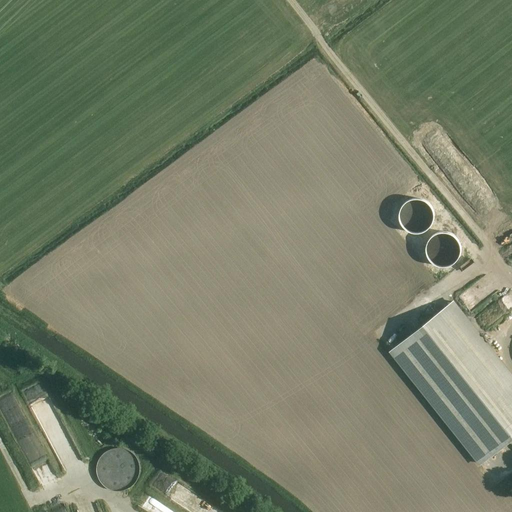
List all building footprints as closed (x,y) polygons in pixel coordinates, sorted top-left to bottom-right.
[(481,299),(470,309),(473,313),(484,302),(481,299)] [(511,439),(511,386),(447,305),(391,349),(481,464),(511,439)] [(29,393),(32,406),(50,401),(49,396),(45,397),(43,389),(29,393)] [(12,410),(11,408),(19,405),(13,393),(0,399),(0,401),(6,413),(12,410)] [(77,448),(58,408),(40,416),(47,430),(57,425),(61,434),(53,438),(62,456),(61,456),(65,464),(72,461),(68,453),(77,448)] [(80,415),(74,418),(81,431),(87,428),(80,415)] [(140,473),(140,471),(140,469),(140,467),(140,466),(139,464),(138,462),(137,460),(136,459),(135,457),(134,456),(133,455),(131,454),(130,453),(128,452),(126,451),(124,450),(123,450),(121,450),(119,450),(117,450),(115,450),(113,450),(112,451),(110,452),(108,453),(107,454),(105,455),(104,456),(102,457),(101,459),(100,460),(99,462),(99,464),(98,466),(98,467),(98,469),(97,471),(98,473),(99,479),(100,482),(102,485),(107,489),(110,491),(115,492),(121,493),(124,492),(126,491),(128,491),(130,490),(131,489),(133,488),(134,486),(135,485),(136,483),(137,482),(138,480),(139,479),(140,477),(140,475),(140,473)]
